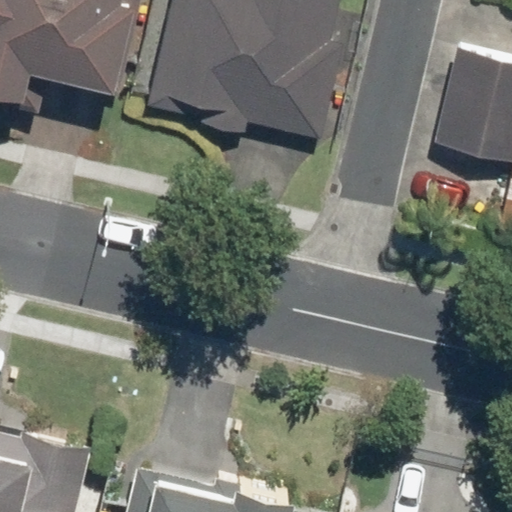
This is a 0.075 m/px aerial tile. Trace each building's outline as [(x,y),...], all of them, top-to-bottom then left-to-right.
[(132,0),(0,0),(0,84),(19,90),(27,60),(109,83),(132,0)] [(161,0),(140,96),(320,136),(344,28),(333,25),(338,0),(161,0)] [(511,55),(454,42),(431,135),(511,153),(511,55)] [(50,433),(0,421),(0,511),(56,511),(58,504),(36,499),(50,433)] [(221,480),(130,460),(118,511),(284,511),(290,488),(222,474),(221,480)]
